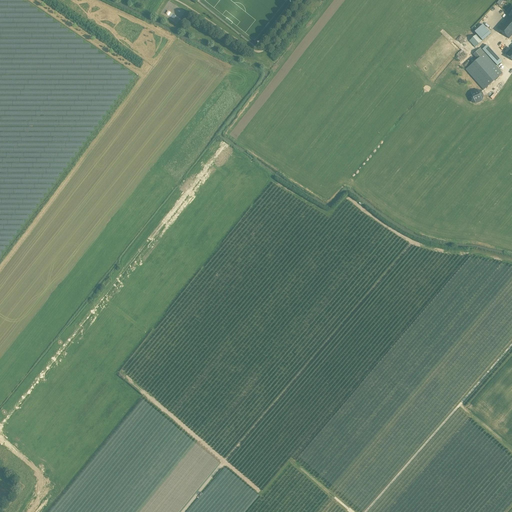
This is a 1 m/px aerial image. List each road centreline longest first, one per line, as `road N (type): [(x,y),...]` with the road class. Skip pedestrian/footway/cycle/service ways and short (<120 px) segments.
road 1 (track): [(222,147),(0,425)]
road 2 (track): [(366,511),(511,344)]
